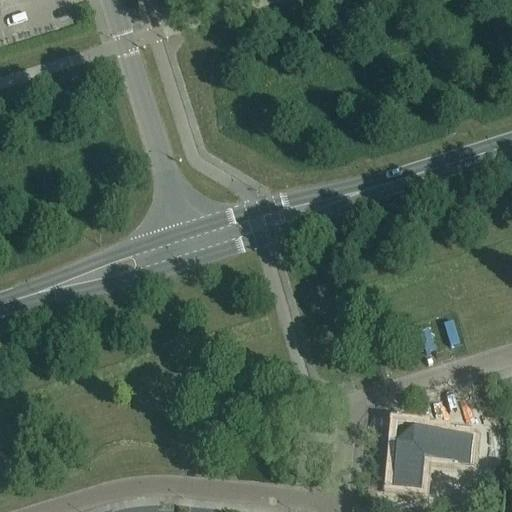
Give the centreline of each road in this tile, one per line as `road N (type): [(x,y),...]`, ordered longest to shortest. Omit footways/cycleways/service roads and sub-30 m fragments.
road 1 (residential): [(41,511),(131,483),(338,503)]
road 2 (residential): [(338,503),(345,424),(356,400),(511,353)]
road 3 (unclassified): [(185,233),(113,0)]
road 4 (secondary): [(343,199),(511,146)]
road 5 (secondary): [(192,260),(297,227),(343,199)]
road 6 (secondary): [(343,199),(296,200),(185,233)]
road 7 (secondary): [(185,233),(120,253),(42,294)]
road 8 (secondary): [(42,294),(192,260)]
